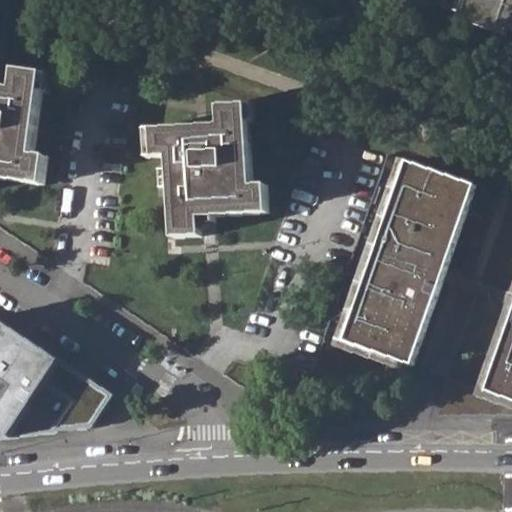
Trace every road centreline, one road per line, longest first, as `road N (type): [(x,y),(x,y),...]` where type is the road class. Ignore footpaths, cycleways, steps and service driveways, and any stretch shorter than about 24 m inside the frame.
road 1 (residential): [(211,466),(211,431),(192,401),(0,274)]
road 2 (secondary): [(511,458),(211,466)]
road 3 (secondary): [(211,466),(0,484)]
